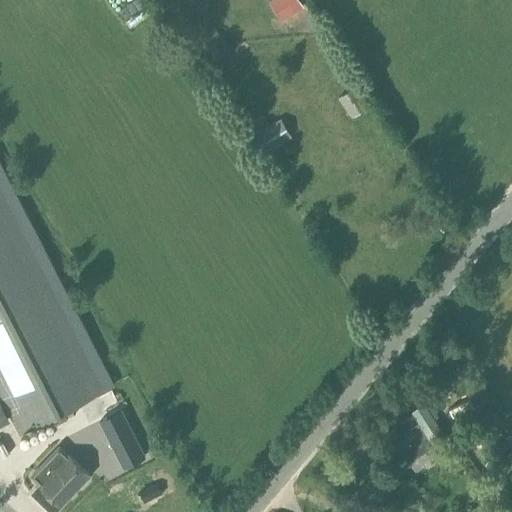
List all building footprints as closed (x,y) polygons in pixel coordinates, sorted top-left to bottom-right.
[(271,7),(282,25),(305,11),(297,0),(272,0),(275,4),(271,7)] [(356,86),(338,99),(351,119),(370,106),(356,86)] [(293,138),(281,117),(269,123),(263,114),(249,122),(267,152),(293,138)] [(0,192),(0,392),(20,432),(53,415),(57,423),(67,417),(63,410),(101,390),(0,192)] [(446,355),(426,368),(443,394),(459,383),(452,371),(455,368),(446,355)] [(413,410),(423,425),(406,437),(413,449),(431,437),(436,445),(449,438),(426,401),(413,410)] [(122,409),(101,420),(124,466),(145,455),(122,409)] [(59,446),(32,475),(42,484),(41,485),(33,493),(52,511),(60,504),(78,485),(82,486),(87,481),(86,477),(89,473),(70,455),(69,456),(59,446)] [(314,511),(328,511),(317,498),(309,505),(314,511)]
